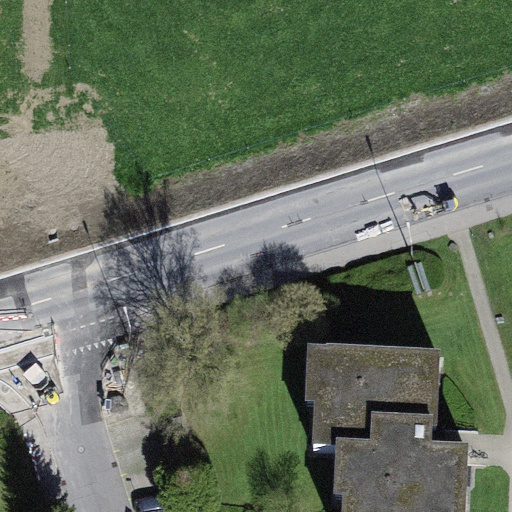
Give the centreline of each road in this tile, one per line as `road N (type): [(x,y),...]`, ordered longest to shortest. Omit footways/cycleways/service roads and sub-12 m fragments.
road 1 (primary): [(511,155),(20,304)]
road 2 (residential): [(20,304),(88,511)]
